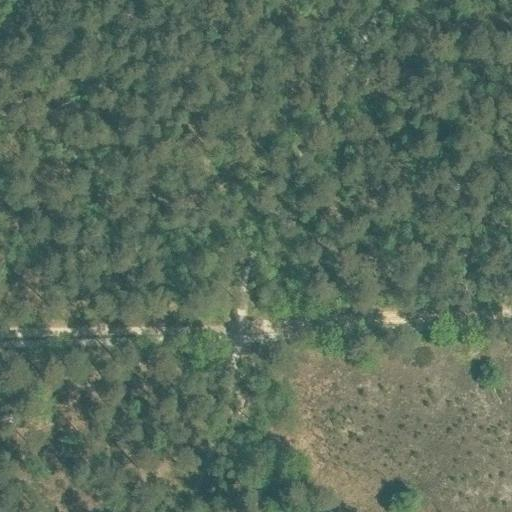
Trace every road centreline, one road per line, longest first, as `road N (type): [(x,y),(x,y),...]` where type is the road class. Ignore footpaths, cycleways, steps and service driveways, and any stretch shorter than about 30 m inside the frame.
road 1 (track): [(237,328),(511,314)]
road 2 (track): [(0,335),(237,328)]
